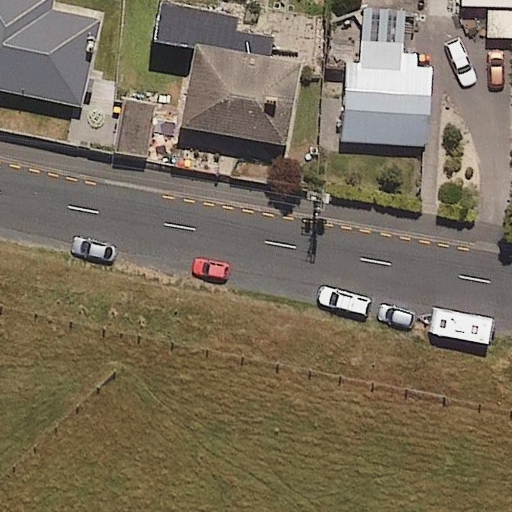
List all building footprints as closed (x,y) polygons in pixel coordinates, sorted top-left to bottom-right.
[(0,0),(0,82),(78,101),(99,9),(58,0),(0,0)] [(236,4),(212,0),(158,0),(153,29),(193,36),(179,118),(285,137),(300,51),(266,45),(270,25),(234,18),(236,4)] [(511,34),(511,0),(488,0),(487,33),(511,34)] [(360,53),(343,53),(341,140),(426,143),(429,58),(417,58),(417,48),(403,48),(404,38),(361,36),(360,53)] [(154,103),(125,97),(116,147),(145,153),(154,103)]
